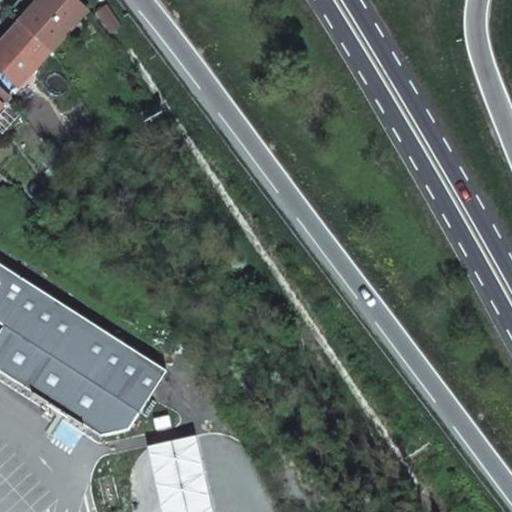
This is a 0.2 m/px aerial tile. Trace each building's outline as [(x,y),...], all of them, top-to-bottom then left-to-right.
[(70,20),(75,24),(88,10),(76,0),(48,0),(44,5),(39,0),(21,20),(48,44),(70,20)] [(0,67),(20,86),(53,49),(48,44),(21,20),(5,39),(10,43),(0,53),(0,67)] [(53,49),(75,24),(70,20),(48,44),(53,49)] [(0,53),(10,43),(5,39),(0,44),(0,53)] [(0,101),(3,105),(6,102),(11,95),(0,85),(0,101)] [(3,105),(0,108),(0,124),(13,109),(6,102),(3,105)] [(0,368),(0,370),(103,436),(130,430),(168,371),(0,262),(0,322),(4,326),(0,332),(0,368)] [(214,511),(198,436),(149,446),(163,511),(214,511)]
